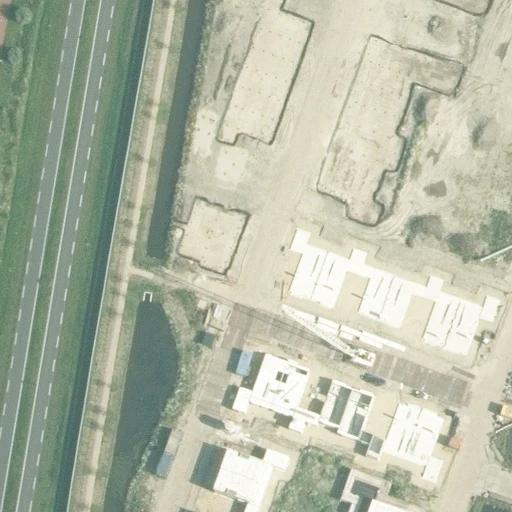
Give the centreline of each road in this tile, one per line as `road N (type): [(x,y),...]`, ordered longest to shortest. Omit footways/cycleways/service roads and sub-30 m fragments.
road 1 (primary): [(23,511),(111,0)]
road 2 (primary): [(78,0),(0,468)]
road 3 (residential): [(348,0),(239,313)]
road 4 (residential): [(489,405),(239,313)]
road 5 (residential): [(239,313),(166,511)]
